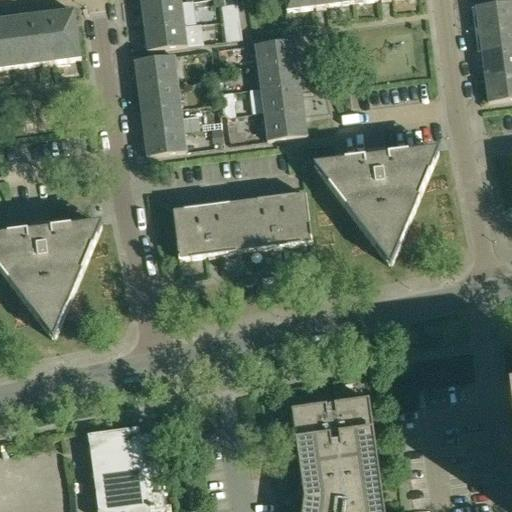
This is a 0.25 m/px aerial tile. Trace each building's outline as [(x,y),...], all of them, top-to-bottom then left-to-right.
[(286,0),(288,15),(354,7),(352,0),(286,0)] [(140,7),(144,31),(185,26),(182,1),(140,7)] [(511,6),(476,11),(479,35),(511,30),(511,6)] [(75,14),(8,22),(15,72),(81,63),(75,14)] [(0,73),(15,72),(8,22),(0,23),(0,73)] [(185,26),(144,31),(147,56),(188,50),(204,48),(200,24),(196,24),(185,26)] [(511,30),(479,35),(482,59),(511,55),(511,30)] [(241,31),(222,33),(224,45),(239,43),(242,43),(241,31)] [(254,49),(257,73),(298,68),(295,44),(254,49)] [(511,55),(482,59),(485,83),(511,79),(511,55)] [(137,89),(178,84),(175,60),(134,65),(137,89)] [(302,92),(298,68),(257,73),(260,97),(302,92)] [(511,104),(511,79),(485,83),(488,107),(511,104)] [(137,89),(141,113),(181,108),(178,84),(137,89)] [(260,97),(264,122),(305,116),(302,92),(260,97)] [(233,101),(221,102),(223,116),(235,115),(233,101)] [(185,132),(181,108),(141,113),(144,137),(185,132)] [(308,140),(305,116),(264,122),(267,146),(308,140)] [(201,133),(200,123),(184,125),(185,135),(201,133)] [(188,156),(185,132),(144,137),(147,161),(188,156)] [(222,132),(212,132),(213,146),(214,146),(223,146),(222,132)] [(435,154),(369,163),(317,169),(315,173),(387,269),(392,268),(438,158),(435,154)] [(305,198),(239,206),(245,256),(311,248),(305,198)] [(179,265),(245,256),(239,206),(173,214),(179,265)] [(99,227),(32,235),(0,239),(0,274),(50,341),(55,341),(102,231),(99,227)] [(303,511),(384,511),(372,426),(378,425),(378,424),(376,424),(374,410),(376,409),(370,409),(369,402),(335,407),(336,417),(328,418),(327,408),(321,409),(321,403),(320,403),(320,405),(305,407),(305,405),(305,411),(292,413),(304,502),(303,511)] [(97,511),(166,511),(157,440),(140,442),(139,432),(88,439),(97,511)]
